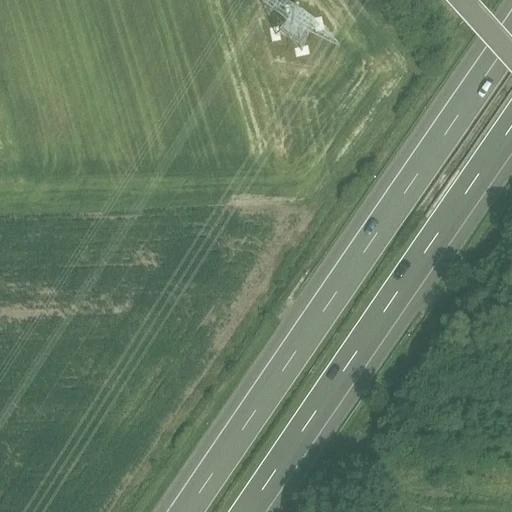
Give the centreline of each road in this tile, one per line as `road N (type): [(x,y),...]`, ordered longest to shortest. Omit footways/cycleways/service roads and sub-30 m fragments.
road 1 (motorway): [(511,25),(176,511)]
road 2 (motorway): [(257,511),(511,141)]
